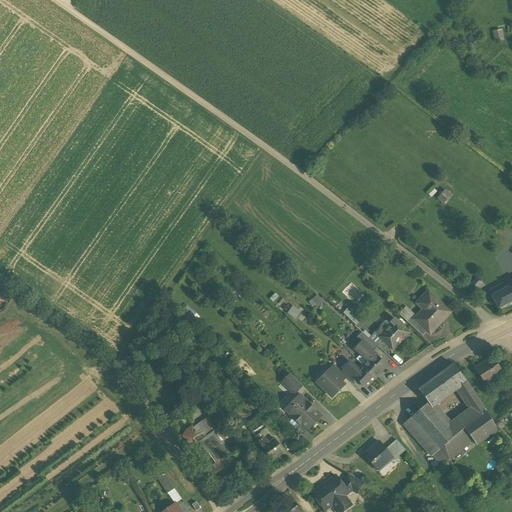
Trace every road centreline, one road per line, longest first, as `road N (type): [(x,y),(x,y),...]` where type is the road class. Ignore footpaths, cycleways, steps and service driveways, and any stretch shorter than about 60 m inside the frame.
road 1 (track): [(53,0),(504,330)]
road 2 (track): [(224,511),(130,371),(0,277)]
road 3 (secondary): [(504,330),(413,380),(240,511)]
road 4 (track): [(261,145),(234,207),(125,366)]
